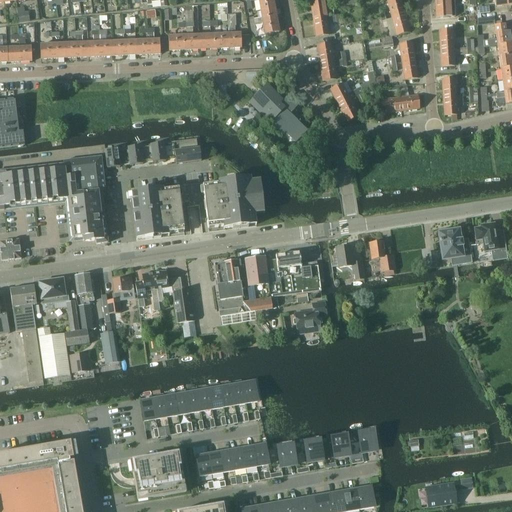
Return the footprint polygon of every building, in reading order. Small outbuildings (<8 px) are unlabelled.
[(140,10),(151,9),(151,3),(142,4),(142,0),(139,0),(140,10)] [(258,0),(260,12),(275,9),(273,0),(258,0)] [(323,0),(318,0),(310,1),(313,19),(339,15),(334,16),(332,5),(324,6),(323,0)] [(393,0),(387,2),(392,19),(405,15),(400,0),(393,0)] [(439,0),(435,0),(436,18),(449,17),(452,17),(455,17),(454,0),(439,0)] [(187,43),(180,43),(181,51),(199,50),(198,36),(193,36),(192,31),(192,28),(194,28),(194,23),(192,23),(191,7),(184,7),(185,23),(186,23),(186,28),(186,36),(187,36),(187,43)] [(254,17),(249,18),(250,26),(255,25),(263,24),(262,23),(277,20),(275,9),(260,12),(262,18),(254,19),(254,17)] [(154,10),(145,11),(146,19),(155,18),(154,11),(154,10)] [(30,21),(28,12),(25,13),(17,14),(19,23),(30,21)] [(235,15),(228,15),(228,35),(229,49),(242,48),(242,47),(241,42),(241,36),(241,34),(235,34),(235,26),(236,26),(235,15)] [(340,23),(339,15),(313,19),(316,37),(329,35),(327,25),(340,23)] [(409,32),(405,15),(392,19),(397,36),(409,32)] [(279,33),(277,20),(262,23),(263,24),(265,35),(279,33)] [(489,40),(484,41),(484,47),(490,47),(497,46),(497,45),(511,43),(511,33),(511,31),(507,32),(506,24),(495,26),(496,33),(497,39),(489,40)] [(154,29),(147,29),(147,34),(147,41),(147,40),(148,55),(160,55),(159,40),(154,40),(154,33),(154,29)] [(440,31),(441,49),(454,48),(453,30),(440,31)] [(83,31),(75,32),(75,36),(76,43),(77,58),(88,57),(88,43),(82,43),(82,36),(83,36),(83,31)] [(93,43),(88,43),(88,57),(100,57),(99,42),(99,35),(99,31),(91,31),(92,36),(93,36),(93,43)] [(205,35),(198,36),(199,50),(217,49),(216,42),(211,42),(210,35),(205,35)] [(228,35),(210,35),(211,42),(216,42),(217,49),(229,49),(228,35)] [(186,36),(168,37),(169,51),(181,51),(180,43),(187,43),(187,36),(186,36)] [(466,40),(466,48),(474,47),(474,40),(470,40),(470,39),(466,40)] [(147,41),(135,41),(136,56),(148,55),(147,40),(147,41)] [(123,41),(111,42),(112,56),(124,56),(123,41)] [(135,41),(123,41),(124,56),(136,56),(135,41)] [(383,49),(393,47),(392,41),(383,42),(383,49)] [(111,42),(99,42),(100,57),(112,56),(111,42)] [(70,43),(64,44),(65,58),(77,58),(76,43),(70,43)] [(400,45),(403,63),(415,61),(412,43),(400,45)] [(511,43),(497,45),(497,46),(499,57),(511,55),(511,43)] [(46,44),(40,45),(40,59),(52,59),(52,44),(46,44)] [(64,44),(52,44),(52,59),(65,58),(64,44)] [(318,47),(320,64),(333,62),(331,44),(318,47)] [(478,48),(475,48),(476,55),(479,55),(484,55),(484,47),(478,47),(478,48)] [(13,48),(7,49),(8,63),(19,62),(19,48),(13,48)] [(31,48),(19,48),(19,62),(32,62),(31,48)] [(442,67),(455,66),(454,48),(441,49),(442,67)] [(511,55),(499,57),(501,69),(511,67),(511,55)] [(333,62),(320,64),(323,81),(336,79),(334,68),(342,67),(347,67),(346,60),(341,60),(333,62)] [(418,78),(415,61),(403,63),(405,80),(418,78)] [(477,71),(476,64),(459,65),(460,72),(477,71)] [(511,67),(501,69),(502,81),(511,79),(511,67)] [(351,100),(359,96),(363,94),(362,92),(370,88),(376,87),(373,73),(363,75),(364,80),(365,83),(359,87),(360,88),(347,94),(342,84),(330,90),(339,106),(350,100),(351,100)] [(383,76),(376,78),(377,86),(385,85),(383,76)] [(511,79),(502,81),(504,93),(511,91),(511,79)] [(443,80),(444,98),(457,97),(456,80),(443,80)] [(285,109),(280,104),(283,101),(267,84),(245,106),(267,127),(285,109)] [(504,93),(496,94),(497,99),(505,98),(506,105),(511,104),(511,91),(504,93)] [(285,109),(290,114),(293,110),(299,105),(289,95),(283,101),(280,104),(285,109)] [(417,97),(400,99),(402,112),(419,109),(417,97)] [(458,115),(457,97),(444,98),(445,116),(458,115)] [(384,114),(402,112),(400,99),(382,101),(384,114)] [(0,148),(24,146),(23,131),(18,131),(15,100),(0,102),(0,148)] [(347,122),(359,116),(351,100),(350,100),(339,106),(347,122)] [(310,127),(293,110),(290,114),(285,109),(267,127),(289,149),(310,127)] [(197,149),(196,140),(174,143),(176,159),(176,165),(201,161),(200,148),(197,149)] [(174,143),(152,145),(151,145),(153,162),(153,163),(166,162),(166,160),(176,159),(174,143)] [(151,145),(128,148),(130,165),(130,166),(143,164),(143,163),(153,162),(151,145)] [(130,165),(128,148),(105,151),(107,169),(120,167),(120,166),(130,165)] [(71,212),(74,238),(82,237),(82,241),(82,242),(95,241),(95,245),(108,243),(102,196),(106,196),(105,189),(103,176),(101,158),(64,162),(64,165),(0,171),(0,210),(4,210),(4,209),(8,208),(9,207),(9,205),(72,198),(73,212),(71,212)] [(152,189),(131,192),(136,240),(137,242),(191,235),(188,207),(193,207),(199,206),(202,233),(257,227),(256,225),(255,214),(264,213),(264,212),(263,212),(259,181),(261,181),(260,180),(251,182),(251,177),(240,179),(220,181),(218,181),(218,182),(218,183),(204,185),(203,185),(179,188),(178,188),(163,190),(163,189),(163,188),(152,189)] [(494,232),(493,225),(479,227),(480,229),(475,230),(476,237),(475,237),(476,246),(482,245),(483,253),(491,252),(491,256),(507,254),(504,231),(494,232)] [(441,230),(441,233),(440,233),(443,259),(457,257),(458,263),(472,261),(469,239),(460,240),(458,230),(450,232),(450,229),(441,230)] [(416,249),(425,247),(424,235),(402,239),(405,261),(413,259),(411,249),(416,248),(416,249)] [(21,260),(19,240),(0,242),(0,250),(1,262),(21,260)] [(379,259),(381,273),(395,271),(393,257),(385,258),(382,242),(369,244),(371,261),(379,259)] [(354,280),(353,280),(353,281),(354,282),(364,280),(361,262),(352,264),(350,247),(336,249),(337,256),(332,257),(333,267),(338,267),(339,269),(351,267),(353,276),(354,276),(354,280)] [(275,256),(275,260),(265,261),(271,298),(320,291),(317,266),(316,266),(314,266),(311,267),(309,267),(306,267),(304,268),(303,268),(301,268),(299,252),(275,256)] [(425,253),(427,266),(437,264),(436,252),(425,253)] [(244,261),(240,262),(240,264),(245,264),(246,274),(242,274),(243,285),(240,286),(243,304),(271,299),(271,298),(265,261),(264,257),(244,260),(244,261)] [(214,294),(218,294),(219,301),(217,302),(219,312),(220,317),(244,313),(247,313),(250,312),(250,313),(273,309),(271,299),(243,304),(240,286),(243,285),(242,274),(246,274),(245,264),(240,264),(240,262),(240,260),(236,261),(223,263),(223,262),(222,261),(218,261),(217,263),(217,264),(213,265),(214,273),(211,273),(210,273),(214,294)] [(373,265),(363,267),(365,276),(374,274),(373,265)] [(159,272),(158,273),(153,274),(159,311),(165,311),(163,302),(161,289),(171,288),(172,293),(182,291),(180,278),(167,280),(165,272),(164,272),(163,271),(159,272)] [(153,304),(154,312),(159,311),(153,274),(152,274),(149,275),(148,274),(144,274),(143,276),(142,276),(143,281),(135,283),(136,293),(138,303),(139,308),(146,308),(144,300),(146,299),(145,292),(151,291),(153,304)] [(92,275),(75,277),(77,296),(93,293),(94,293),(92,275)] [(114,294),(115,293),(116,299),(119,299),(119,300),(122,299),(121,292),(128,291),(128,287),(132,286),(132,283),(131,277),(112,280),(114,294)] [(64,287),(63,278),(51,280),(54,303),(65,301),(70,301),(67,286),(64,287)] [(38,282),(42,304),(42,305),(54,303),(51,280),(38,282)] [(10,290),(10,291),(13,309),(17,332),(37,329),(33,305),(37,305),(34,286),(10,290)] [(189,290),(182,291),(172,293),(177,324),(194,322),(189,290)] [(89,344),(87,331),(93,330),(89,302),(94,301),(93,293),(77,296),(76,296),(76,301),(77,303),(81,331),(79,332),(70,333),(65,334),(67,348),(89,344)] [(307,301),(306,294),(295,295),(297,303),(307,301)] [(359,298),(351,299),(353,308),(361,307),(359,298)] [(121,313),(119,300),(119,299),(116,299),(102,302),(105,323),(110,322),(109,315),(121,313)] [(75,302),(66,303),(70,333),(79,332),(75,302)] [(295,314),(298,335),(321,331),(319,317),(327,316),(325,303),(312,305),(313,311),(295,314)] [(0,315),(0,335),(9,334),(6,314),(0,315)] [(64,334),(50,336),(49,328),(37,330),(39,344),(45,380),(70,376),(64,334)] [(22,332),(22,338),(36,336),(35,330),(22,332)] [(106,365),(119,362),(115,333),(101,335),(106,365)] [(22,338),(23,344),(37,342),(36,336),(22,338)] [(23,344),(24,351),(38,349),(37,342),(23,344)] [(24,351),(25,357),(39,355),(38,349),(24,351)] [(25,357),(26,363),(40,361),(39,355),(25,357)] [(73,374),(90,372),(87,355),(70,357),(73,374)] [(26,363),(27,370),(41,368),(40,361),(26,363)] [(27,370),(28,376),(42,374),(41,368),(27,370)] [(28,376),(29,383),(43,381),(42,374),(28,376)] [(254,383),(242,385),(246,405),(257,403),(255,391),(254,383)] [(246,405),(242,385),(231,387),(235,406),(246,405)] [(231,387),(220,389),(223,408),(235,406),(231,387)] [(223,408),(220,389),(208,391),(212,410),(223,408)] [(208,391),(197,393),(201,412),(212,410),(208,391)] [(201,412),(197,393),(186,395),(190,414),(201,412)] [(186,395),(175,397),(178,416),(190,414),(186,395)] [(178,416),(175,397),(164,399),(167,418),(178,416)] [(164,399),(152,401),(156,420),(167,418),(164,399)] [(141,403),(144,422),(156,420),(152,401),(142,403),(142,402),(141,403)] [(360,442),(362,453),(377,451),(375,439),(373,431),(358,434),(360,442)] [(350,455),(347,436),(332,438),(333,447),(335,458),(350,455)] [(323,460),(320,440),(305,443),(306,451),(308,463),(323,460)] [(0,511),(82,511),(76,475),(70,443),(52,446),(52,445),(42,447),(42,448),(40,448),(40,447),(38,448),(38,449),(36,449),(36,448),(26,450),(26,451),(24,451),(24,450),(22,450),(22,451),(20,452),(20,451),(18,451),(18,452),(16,452),(16,451),(0,454),(0,511)] [(281,467),(296,465),(293,445),(278,448),(279,456),(281,467)] [(265,446),(253,448),(256,468),(268,466),(265,446)] [(256,468),(253,448),(242,450),(246,470),(256,468)] [(242,450),(231,452),(234,472),(246,470),(242,450)] [(234,472),(231,452),(219,454),(223,473),(234,472)] [(179,454),(131,463),(134,480),(135,485),(136,490),(138,496),(147,495),(148,498),(176,492),(175,489),(185,487),(179,454)] [(219,454),(209,456),(212,475),(223,473),(219,454)] [(197,458),(200,477),(212,475),(209,456),(197,458)] [(454,483),(426,487),(429,507),(451,504),(451,501),(456,501),(456,495),(454,483)] [(371,488),(356,491),(360,511),(374,508),(371,488)] [(356,491),(342,493),(345,511),(351,511),(360,511),(356,491)] [(345,511),(342,493),(328,496),(330,511),(345,511)] [(330,511),(328,496),(314,498),(315,511),(330,511)] [(315,511),(314,498),(299,501),(301,511),(315,511)] [(301,511),(299,501),(285,503),(286,511),(301,511)] [(286,511),(285,503),(271,506),(272,511),(286,511)]
